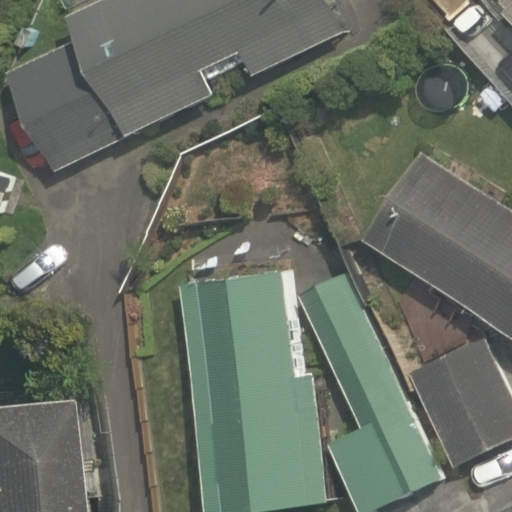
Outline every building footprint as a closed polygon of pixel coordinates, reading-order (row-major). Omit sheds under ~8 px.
[(360,31),(344,0),(121,0),(88,16),(100,36),(24,75),(72,173),(232,94),(225,77),(262,59),(270,77),(360,31)] [(511,200),(438,153),(382,241),(511,322),(511,200)] [(301,271),(196,284),(227,511),(264,511),(349,501),(330,373),(315,375),(301,271)] [(385,511),(458,476),(361,273),(313,295),(376,428),(343,443),(377,511),(385,511)] [(511,447),(511,366),(498,337),(423,374),(469,470),(511,447)] [(0,511),(77,511),(67,406),(0,413),(0,511)]
